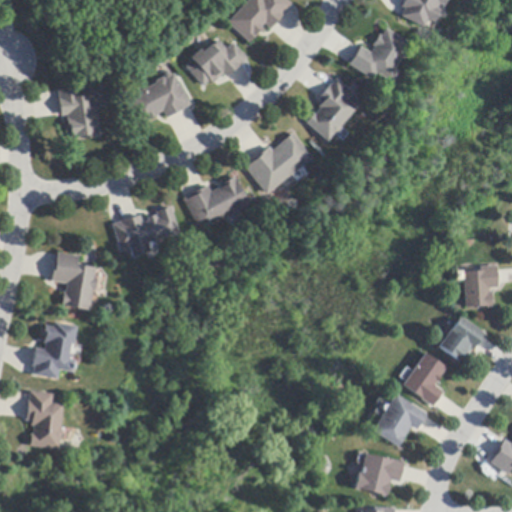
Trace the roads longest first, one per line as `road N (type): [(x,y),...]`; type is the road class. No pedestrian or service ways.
road 1 (residential): [(18,195),(111,183),(192,149),(255,105),(293,65),(333,0)]
road 2 (residential): [(0,313),(18,195),(3,65)]
road 3 (residential): [(431,511),(452,452),(511,366)]
